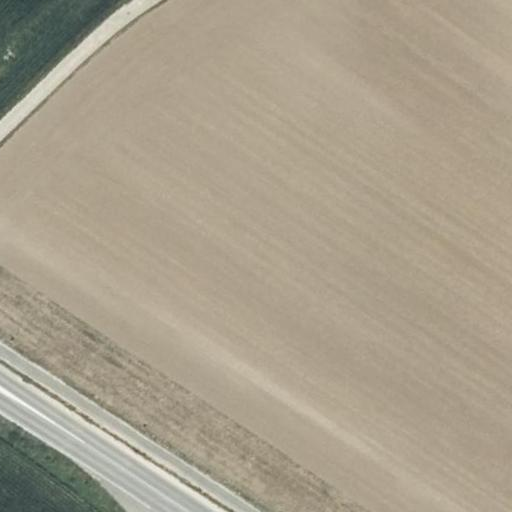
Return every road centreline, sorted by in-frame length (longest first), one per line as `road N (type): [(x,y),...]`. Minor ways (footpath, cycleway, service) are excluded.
road 1 (secondary): [(0,379),(196,511)]
road 2 (track): [(0,132),(110,26),(149,0)]
